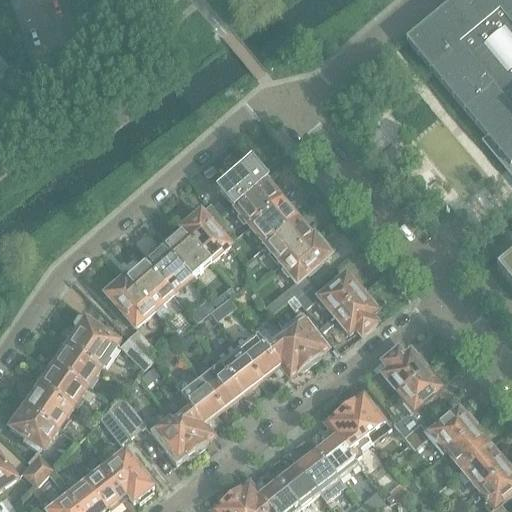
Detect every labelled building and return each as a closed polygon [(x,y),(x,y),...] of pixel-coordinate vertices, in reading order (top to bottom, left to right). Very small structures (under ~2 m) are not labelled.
[(511,0),(456,0),(406,43),(485,139),(479,145),(511,184),(511,258),(496,271),(511,290),(511,0)] [(266,182),(251,164),(217,193),(224,201),(212,211),(220,220),(232,211),(263,185),(266,182)] [(209,182),(216,175),(211,169),(203,175),(209,182)] [(279,205),(278,203),(263,185),(232,211),(248,231),(279,205)] [(295,223),(294,223),(279,205),(248,231),(264,249),(295,223)] [(190,221),(179,231),(182,234),(210,266),(226,252),(229,249),(229,248),(228,248),(215,233),(217,231),(224,225),(220,220),(212,211),(209,208),(200,215),(202,217),(194,223),(193,222),(192,223),(190,221)] [(311,239),(309,241),(295,223),(264,249),(280,268),(313,241),(311,239)] [(165,252),(192,283),(211,266),(210,266),(182,234),(180,235),(182,238),(165,252)] [(294,286),(265,310),(270,317),(293,298),(295,301),(311,288),(306,281),(319,270),(318,269),(329,260),(324,254),(327,251),(317,239),(313,242),(313,241),(280,268),(280,269),(294,286)] [(235,243),(229,248),(234,254),(240,249),(235,243)] [(147,268),(146,268),(173,299),(192,283),(165,252),(147,268)] [(256,265),(252,259),(251,259),(243,266),(248,272),(256,265)] [(183,312),(183,311),(146,268),(127,285),(153,316),(154,315),(161,324),(169,317),(162,308),(172,299),(183,312)] [(331,320),(363,294),(349,277),(341,284),(339,282),(325,294),(326,296),(320,300),(313,291),(297,303),(305,312),(317,303),(331,320)] [(124,282),(123,283),(120,280),(108,290),(110,292),(108,293),(110,295),(104,299),(133,334),(153,316),(127,285),(126,285),(124,282)] [(231,290),(212,305),(216,310),(227,302),(235,295),(231,290)] [(373,307),(363,294),(331,320),(346,338),(352,333),(359,341),(376,326),(370,319),(376,314),(371,309),(373,307)] [(213,313),(208,316),(216,326),(235,312),(227,302),(216,310),(213,313)] [(208,316),(213,313),(206,304),(189,318),(196,326),(196,327),(208,316)] [(101,372),(120,346),(83,320),(81,323),(76,322),(72,328),(74,332),(72,334),(74,335),(74,337),(71,337),(66,344),(67,346),(65,348),(101,372)] [(305,321),(285,336),(310,368),(320,361),(320,357),(326,352),(324,350),(326,349),(305,321)] [(330,323),(318,331),(321,335),(333,327),(330,323)] [(192,333),(199,342),(208,336),(201,326),(192,333)] [(181,331),(177,331),(172,335),(178,341),(185,336),(181,331)] [(128,341),(127,342),(129,343),(145,359),(153,352),(137,334),(128,341)] [(178,343),(185,351),(195,344),(189,335),(178,343)] [(285,336),(265,352),(284,376),(288,381),(297,375),(300,376),(310,368),(285,336)] [(240,339),(231,345),(261,383),(273,374),(278,380),(280,380),(284,376),(265,352),(256,339),(249,344),(245,339),(240,339)] [(121,347),(119,350),(143,374),(151,365),(145,359),(129,343),(127,342),(121,347)] [(231,345),(212,360),(219,368),(242,398),(261,383),(231,345)] [(87,393),(101,372),(65,348),(58,358),(56,358),(52,364),(52,366),(51,368),(87,393)] [(169,365),(177,357),(169,349),(161,357),(169,365)] [(410,356),(404,361),(398,354),(381,368),(385,373),(379,378),(395,398),(428,371),(419,360),(416,363),(410,356)] [(87,393),(51,368),(44,379),(41,379),(37,385),(37,387),(37,389),(72,413),(81,401),(88,406),(89,405),(91,407),(95,402),(93,400),(94,398),(87,393)] [(223,413),(242,398),(219,368),(200,383),(223,413)] [(147,389),(160,378),(154,370),(140,381),(147,389)] [(395,425),(392,427),(400,437),(403,441),(428,420),(420,410),(434,398),(434,397),(440,392),(435,386),(439,383),(432,375),(428,371),(395,398),(398,401),(405,410),(409,415),(396,426),(395,425)] [(209,424),(223,413),(200,383),(191,389),(188,385),(181,385),(175,389),(181,397),(180,398),(182,400),(189,410),(190,409),(209,434),(211,433),(211,427),(209,424)] [(58,434),(72,413),(37,389),(30,398),(27,399),(22,405),(23,408),(22,409),(58,434)] [(130,441),(145,429),(121,398),(108,413),(118,425),(130,441)] [(352,402),(341,411),(358,433),(364,441),(371,449),(372,448),(390,434),(387,430),(383,426),(377,418),(361,398),(355,403),(352,402)] [(42,456),(58,434),(22,409),(16,418),(13,419),(8,425),(9,427),(7,430),(26,443),(23,447),(36,455),(37,458),(40,455),(42,456)] [(207,435),(209,434),(190,409),(189,410),(171,424),(196,456),(204,450),(205,445),(211,441),(207,435)] [(361,457),(371,449),(364,441),(341,411),(333,417),(334,419),(323,427),(345,456),(356,468),(356,467),(355,466),(361,461),(361,457)] [(130,441),(118,425),(108,413),(109,414),(99,422),(106,430),(105,431),(120,449),(130,441)] [(468,417),(464,420),(458,413),(452,418),(452,417),(449,420),(448,419),(439,426),(439,427),(436,430),(428,420),(403,441),(413,454),(425,443),(432,452),(436,449),(443,457),(477,429),(468,417)] [(171,424),(169,421),(150,437),(159,448),(157,450),(161,454),(163,453),(175,469),(185,461),(189,462),(196,456),(171,424)] [(89,433),(92,429),(85,424),(82,428),(89,433)] [(356,468),(345,456),(323,427),(322,428),(326,433),(323,435),(321,442),(325,446),(315,454),(337,482),(356,468)] [(488,441),(478,429),(477,429),(443,457),(459,476),(490,451),(484,444),(488,441)] [(496,458),(491,452),(490,451),(459,476),(476,496),(510,468),(500,455),(496,458)] [(74,470),(80,465),(72,454),(66,459),(74,470)] [(315,454),(296,468),(302,475),(318,497),(326,506),(345,492),(337,482),(315,454)] [(53,473),(53,472),(37,458),(36,455),(27,464),(45,482),(49,477),(53,473)] [(153,491),(126,456),(125,455),(106,470),(127,497),(134,506),(136,505),(139,509),(153,498),(150,494),(153,491)] [(11,466),(8,468),(0,456),(0,495),(22,482),(11,466)] [(36,491),(45,482),(27,464),(26,466),(29,468),(20,477),(36,491)] [(297,511),(298,511),(318,497),(296,468),(276,484),(297,511)] [(511,469),(510,468),(476,496),(489,511),(503,511),(501,508),(504,505),(505,505),(511,499),(511,469)] [(134,506),(127,497),(106,470),(86,485),(106,511),(124,497),(132,507),(134,506)] [(54,473),(49,477),(60,491),(65,487),(54,473)] [(297,511),(276,484),(266,492),(262,487),(256,487),(251,491),(267,511),(297,511)] [(75,511),(104,511),(106,511),(86,485),(67,500),(75,511)] [(251,491),(247,487),(242,491),(239,490),(228,499),(237,511),(267,511),(251,491)] [(389,494),(384,498),(391,507),(394,506),(395,506),(410,499),(403,490),(401,487),(390,496),(389,494)] [(408,492),(414,499),(420,495),(414,487),(408,492)] [(37,492),(31,497),(38,506),(45,501),(37,492)] [(360,510),(362,511),(378,511),(386,509),(377,497),(360,510)] [(439,497),(432,502),(436,508),(443,502),(439,497)] [(6,511),(14,511),(6,499),(1,503),(6,511)] [(237,511),(228,499),(220,505),(221,507),(214,511),(237,511)] [(32,500),(22,508),(25,511),(37,511),(40,510),(32,500)] [(75,511),(67,500),(51,511),(75,511)]
